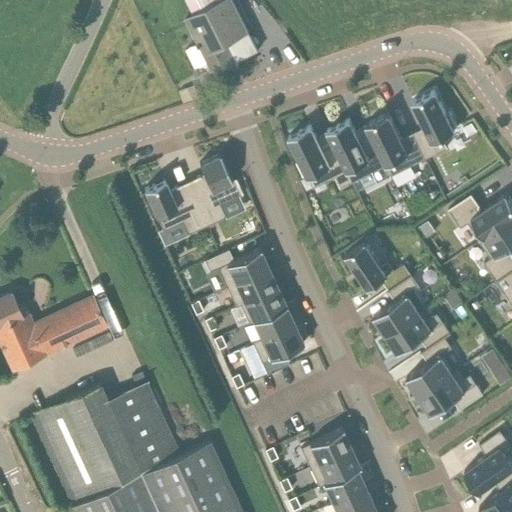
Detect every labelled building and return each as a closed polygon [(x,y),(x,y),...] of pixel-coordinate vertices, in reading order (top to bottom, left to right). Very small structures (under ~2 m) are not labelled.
[(199,0),(207,14),(188,24),(213,73),(258,50),(248,32),(232,0),(199,0)] [(183,103),(191,100),(188,89),(180,91),(183,103)] [(413,133),(424,159),(447,149),(442,138),(455,132),(453,130),(457,128),(450,113),(446,115),(435,91),(412,102),(425,128),(413,133)] [(373,140),(386,165),(391,175),(424,159),(413,133),(401,139),(388,113),(366,124),(373,140)] [(352,182),(386,165),(373,140),(362,145),(349,119),(327,130),(335,146),(352,182)] [(476,131),(472,123),(463,127),(468,136),(476,131)] [(308,178),(308,177),(321,171),(326,182),(335,177),(340,187),(352,182),(335,146),(323,152),(310,126),(288,136),(300,160),(296,162),(303,177),(307,175),(308,178)] [(204,173),(186,181),(206,225),(225,216),(220,204),(242,193),(235,178),(231,180),(219,154),(199,163),(204,173)] [(187,234),(206,225),(186,181),(169,189),(164,179),(144,188),(163,230),(182,221),(187,234)] [(479,240),(511,218),(511,201),(507,194),(481,211),(478,206),(479,206),(471,194),(448,209),(461,228),(468,223),(479,240)] [(511,254),(511,253),(510,254),(507,250),(511,246),(511,218),(479,240),(491,257),(484,262),(496,281),(511,270),(511,254)] [(434,230),(427,220),(419,226),(426,236),(434,230)] [(468,224),(454,232),(463,247),(477,238),(468,224)] [(345,254),(368,288),(381,279),(388,290),(411,275),(404,264),(394,270),(388,261),(381,266),(365,241),(345,254)] [(228,249),(204,260),(209,271),(218,267),(227,287),(268,267),(259,248),(233,260),(228,249)] [(240,304),(277,287),(268,267),(227,287),(236,306),(240,304)] [(511,270),(496,281),(511,304),(511,270)] [(418,286),(411,275),(388,290),(395,301),(373,316),(385,334),(420,311),(408,293),(418,286)] [(253,321),(286,306),(277,287),(240,304),(249,323),(253,321)] [(107,325),(93,295),(27,325),(12,291),(0,296),(0,341),(12,369),(46,354),(46,353),(107,325)] [(198,300),(191,303),(196,314),(203,311),(198,300)] [(261,338),(294,323),(286,306),(253,321),(261,338)] [(444,337),(445,337),(451,333),(450,332),(449,332),(437,313),(426,320),(420,311),(385,334),(398,353),(420,338),(426,348),(427,348),(444,337)] [(212,316),(205,319),(210,330),(217,327),(212,316)] [(252,342),(261,362),(303,343),(294,323),(261,338),(252,342)] [(221,335),(213,338),(218,349),(226,346),(221,335)] [(418,395),(452,372),(441,355),(452,347),(445,337),(444,337),(427,348),(426,348),(420,352),(421,353),(422,352),(428,362),(406,377),(418,395)] [(504,366),(493,373),(500,384),(511,377),(504,366)] [(418,395),(431,414),(453,399),(460,410),(483,394),(470,375),(463,379),(456,369),(452,372),(418,395)] [(238,373),(231,376),(236,387),(243,384),(238,373)] [(100,382),(30,414),(75,511),(242,511),(209,440),(180,453),(146,380),(107,398),(100,382)] [(300,447),(309,467),(351,448),(342,428),(300,447)] [(487,455),(464,471),(479,492),(494,481),(511,468),(511,462),(506,454),(511,449),(511,447),(500,430),(479,444),(487,455)] [(272,446),(265,450),(270,461),(277,457),(272,446)] [(351,448),(309,467),(318,486),(324,483),(357,468),(360,467),(351,448)] [(365,486),(357,468),(324,483),(332,501),(365,486)] [(502,491),(479,507),(482,511),(511,511),(511,468),(494,481),(502,491)] [(286,477),(279,481),(284,492),(291,488),(286,477)] [(354,511),(373,503),(365,486),(332,501),(336,511),(354,511)] [(295,496),(288,499),(293,510),(300,507),(295,496)] [(376,511),(373,503),(354,511),(376,511)]
